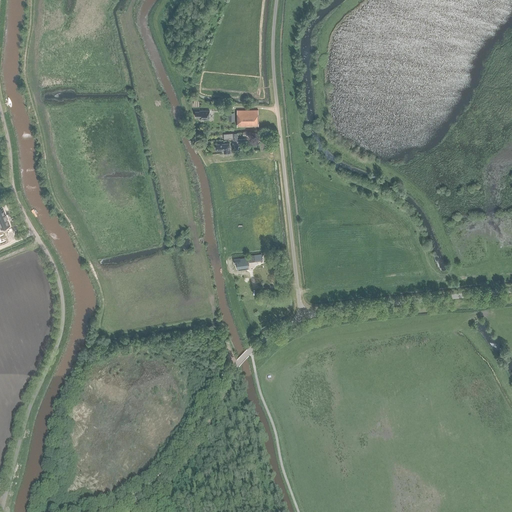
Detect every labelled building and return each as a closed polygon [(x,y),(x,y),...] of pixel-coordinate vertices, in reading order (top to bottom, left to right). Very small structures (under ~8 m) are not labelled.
[(258,127),(258,110),(237,110),(237,127),(258,127)] [(195,112),(195,117),(199,117),(199,120),(209,120),(209,111),(199,111),(199,112),(195,112)] [(230,143),(226,144),(216,145),(216,151),(224,150),(225,153),(231,152),(230,143)] [(0,225),(1,228),(9,225),(8,222),(4,212),(3,209),(0,210),(0,225)] [(247,257),(234,259),(234,264),(236,264),(237,268),(249,266),(248,262),(247,257)]
